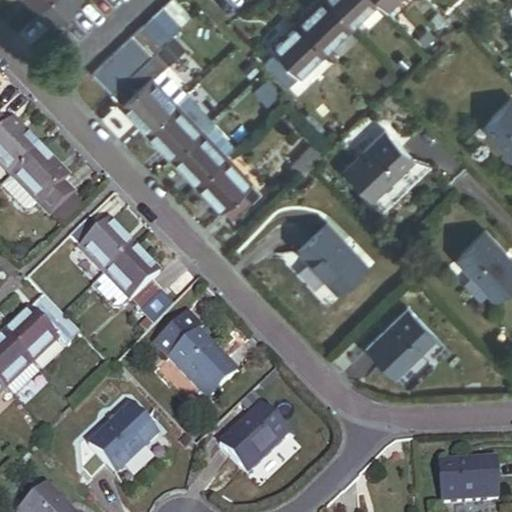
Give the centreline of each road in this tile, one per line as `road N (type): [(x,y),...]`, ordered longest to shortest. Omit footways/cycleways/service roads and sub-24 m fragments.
road 1 (residential): [(375,426),(313,372),(43,90)]
road 2 (residential): [(511,415),(375,426)]
road 3 (residential): [(43,90),(143,0)]
